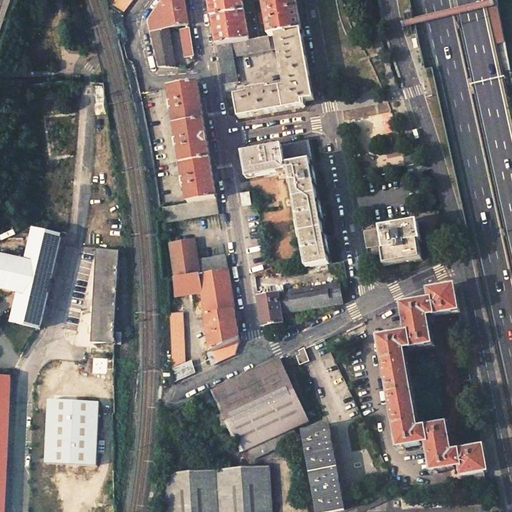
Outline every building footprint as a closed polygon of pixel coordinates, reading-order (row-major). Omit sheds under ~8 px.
[(106,0),(107,2),(121,13),(122,14),(133,0),(106,0)] [(152,32),(167,29),(187,25),(182,0),(164,0),(149,21),(152,32)] [(244,12),(241,0),(208,0),(209,1),(211,18),(244,12)] [(262,0),(269,37),(301,31),(295,0),(262,0)] [(244,12),(211,18),(214,32),(216,46),(249,40),(244,12)] [(171,54),(167,29),(152,32),(158,56),(171,54)] [(193,56),(188,30),(181,32),(185,58),(193,56)] [(269,37),(249,40),(216,46),(223,85),(237,83),(232,56),(278,48),(285,88),(266,91),(265,89),(248,91),(249,94),(235,97),(238,118),(303,107),(302,101),(313,99),(301,31),(269,37)] [(174,68),(171,54),(158,56),(161,66),(174,68)] [(207,143),(197,82),(169,87),(172,103),(170,103),(171,111),(173,111),(178,141),(176,141),(177,149),(180,149),(185,177),(182,178),(183,187),(187,187),(189,203),(216,199),(213,179),(207,143)] [(324,243),(319,217),(322,216),(321,212),(320,208),(317,209),(313,182),(316,182),(314,173),(311,174),(308,155),(311,155),(309,142),(242,153),(247,178),(247,179),(286,172),(286,171),(289,170),(290,179),(307,268),(327,264),(325,252),(328,251),(327,247),(327,243),(324,243)] [(250,205),(248,193),(241,194),(243,206),(250,205)] [(216,199),(189,203),(189,204),(163,209),(165,223),(219,214),(216,199)] [(420,254),(417,242),(421,241),(417,222),(378,229),(381,247),(384,266),(421,260),(420,254)] [(63,237),(35,231),(27,264),(0,258),(0,287),(21,291),(15,323),(41,330),(63,237)] [(193,239),(169,243),(174,278),(189,276),(199,274),(196,260),(193,239)] [(117,335),(122,253),(99,252),(93,344),(123,345),(124,335),(117,335)] [(196,260),(199,274),(228,270),(225,255),(196,260)] [(201,292),(203,302),(205,314),(234,309),(228,270),(199,274),(189,276),(191,293),(201,292)] [(174,278),(173,278),(176,296),(191,293),(189,276),(174,278)] [(336,285),(285,294),(258,298),(260,306),(263,326),(282,323),(281,314),(342,304),(342,300),(340,289),(344,289),(343,284),(336,285)] [(482,447),(450,452),(449,445),(445,424),(418,428),(412,399),(403,349),(431,344),(427,319),(459,313),(454,286),(427,291),(429,301),(400,306),(406,336),(378,341),(384,375),(383,375),(384,382),(385,382),(390,407),(388,407),(390,415),(391,415),(397,449),(425,444),(430,472),(458,467),(460,477),(473,475),(483,473),(487,473),(482,447)] [(203,302),(193,303),(195,315),(205,314),(203,302)] [(234,309),(205,314),(211,352),(239,339),(234,309)] [(197,372),(191,360),(187,363),(184,313),(170,313),(172,340),(173,361),(174,382),(197,372)] [(235,355),(239,339),(211,352),(207,354),(212,365),(235,355)] [(229,427),(237,445),(240,452),(248,449),(252,458),(298,440),(292,429),(309,421),(280,360),(212,392),(223,415),(214,418),(220,431),(229,427)] [(0,377),(0,511),(9,511),(16,378),(0,377)] [(100,404),(50,401),(46,465),(97,467),(100,404)] [(177,421),(161,420),(160,443),(171,444),(172,433),(177,433),(177,421)] [(329,427),(322,428),(303,431),(319,511),(333,511),(345,510),(329,427)] [(163,465),(164,452),(155,452),(154,464),(163,465)] [(165,479),(167,502),(167,511),(271,511),(269,465),(178,471),(178,466),(167,466),(168,472),(165,472),(165,479)] [(483,473),(473,475),(473,477),(474,482),(484,480),(483,473)] [(167,511),(167,502),(165,479),(161,502),(158,511),(167,511)]
